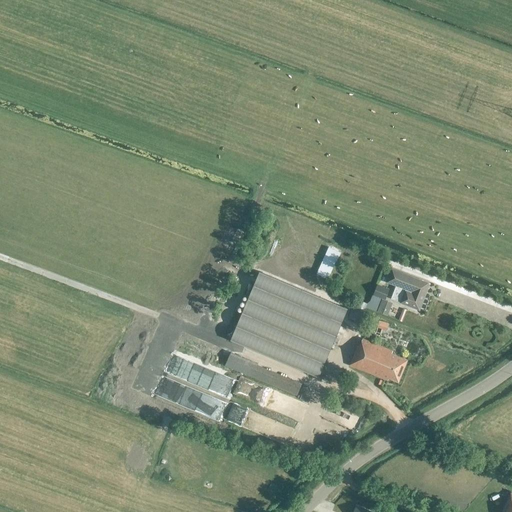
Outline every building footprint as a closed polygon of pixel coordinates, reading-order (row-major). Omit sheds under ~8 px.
[(328,247),(316,274),(328,280),(341,253),(328,247)] [(420,310),(429,283),(392,269),(387,282),(397,286),(392,298),(401,302),(420,310)] [(260,272),(231,340),(318,377),(346,309),(260,272)] [(389,289),(378,285),(374,295),(372,295),(370,301),(367,304),(357,300),(355,307),(375,315),(376,312),(386,316),(389,308),(381,305),(383,299),(385,299),(389,289)] [(398,382),(407,360),(391,353),(392,351),(362,338),(359,347),(357,346),(352,357),(350,356),(348,361),(350,362),(349,365),(387,380),(388,378),(398,382)] [(231,352),(225,365),(252,376),(296,395),(302,383),(257,364),(258,363),(231,352)] [(511,511),(511,491),(501,511),(511,511)]
